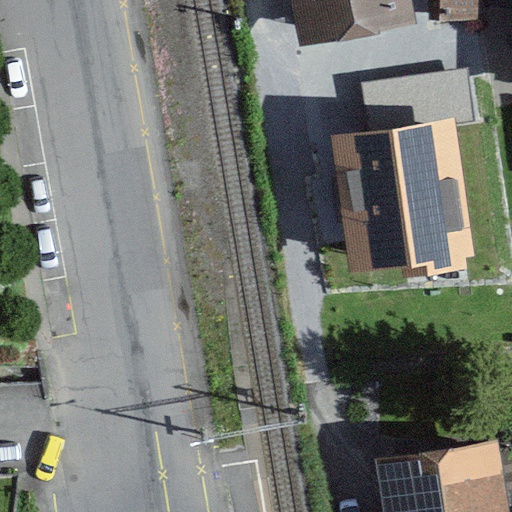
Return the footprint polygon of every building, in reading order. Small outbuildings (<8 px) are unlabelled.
[(315,0),(320,23),(391,9),(389,0),(315,0)] [(439,0),(441,13),(476,10),(475,0),(439,0)] [(350,127),(420,114),(407,50),(338,64),(350,127)] [(356,126),(362,155),(420,144),(415,115),(356,126)] [(469,202),(363,218),(380,325),(486,309),(469,202)] [(489,511),(488,503),(511,498),(511,468),(508,446),(397,463),(404,511),(489,511)]
